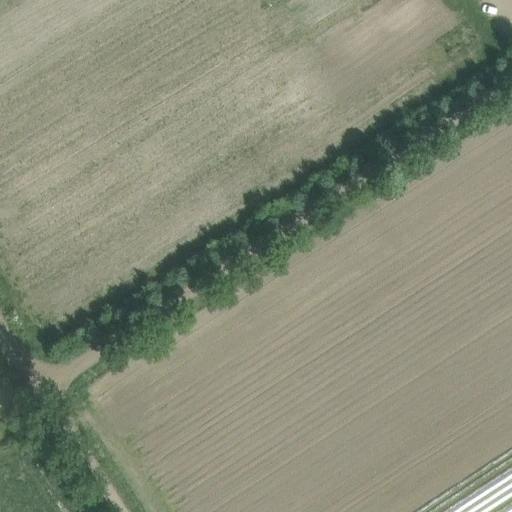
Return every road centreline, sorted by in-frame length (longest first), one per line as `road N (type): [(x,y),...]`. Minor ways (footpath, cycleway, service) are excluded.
road 1 (track): [(41,384),(511,81)]
road 2 (track): [(41,384),(123,511)]
